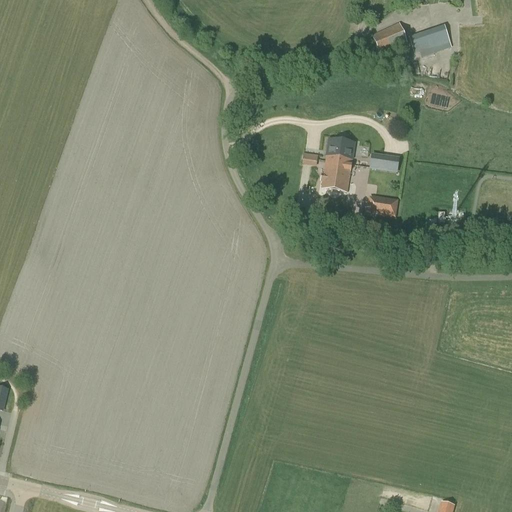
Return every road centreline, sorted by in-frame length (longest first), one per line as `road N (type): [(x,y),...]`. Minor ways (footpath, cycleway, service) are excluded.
road 1 (unclassified): [(206,511),(273,261)]
road 2 (track): [(273,261),(273,242),(228,162),(223,130),(232,87)]
road 3 (unclassified): [(433,277),(273,261)]
road 4 (track): [(232,87),(147,0)]
